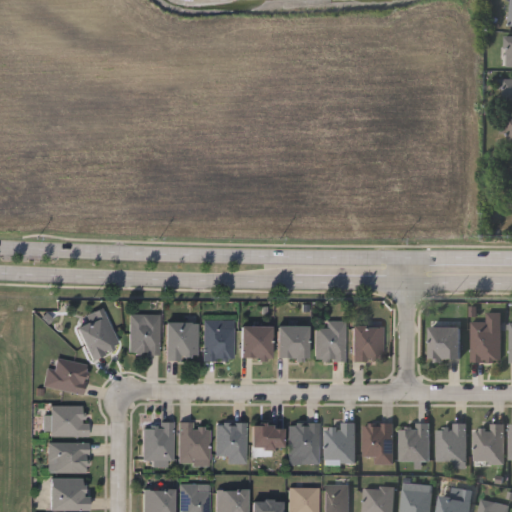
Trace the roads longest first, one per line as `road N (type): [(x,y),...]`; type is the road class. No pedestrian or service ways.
road 1 (secondary): [(410,258),(0,248)]
road 2 (residential): [(511,393),(123,392)]
road 3 (secondary): [(0,271),(297,281)]
road 4 (residential): [(121,511),(123,392)]
